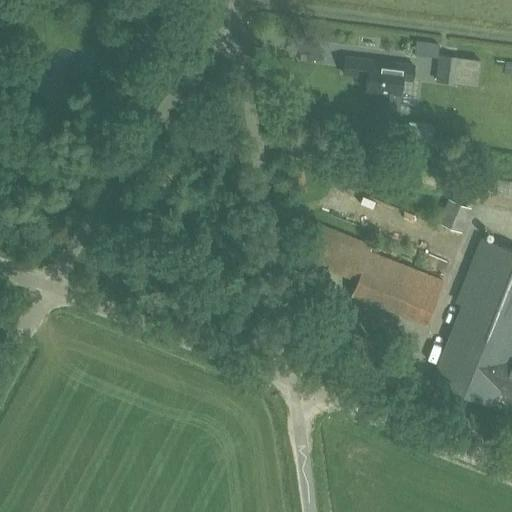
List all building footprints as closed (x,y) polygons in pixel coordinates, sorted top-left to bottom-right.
[(441,47),(419,44),(418,55),(439,57),(436,83),(458,85),(462,58),(440,55),(441,47)] [(414,65),(345,57),(343,73),(367,76),(365,93),(379,95),(377,105),(398,108),(399,93),(400,93),(401,78),(412,79),(414,65)] [(432,143),(435,126),(409,122),(406,140),(432,143)] [(460,231),(469,208),(451,201),(442,224),(460,231)] [(308,223),(295,258),(356,281),(368,251),(370,247),(308,223)] [(451,337),(433,382),(491,404),(497,390),(510,395),(511,393),(511,357),(510,357),(511,352),(511,249),(481,238),(456,300),(464,304),(455,327),(451,337)] [(443,280),(428,274),(411,317),(426,323),(443,280)] [(365,319),(343,312),(339,323),(361,331),(365,319)] [(397,351),(355,335),(340,372),(383,389),(397,351)]
